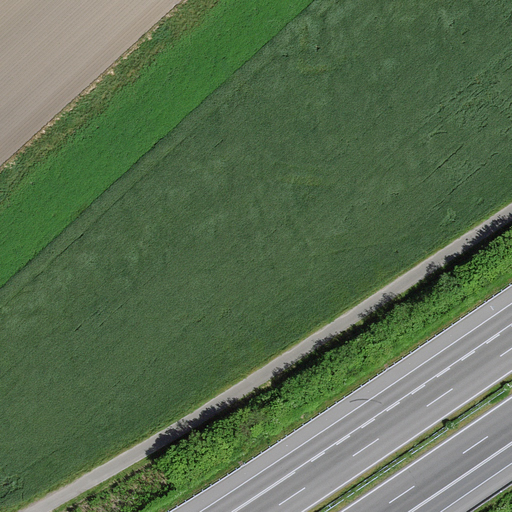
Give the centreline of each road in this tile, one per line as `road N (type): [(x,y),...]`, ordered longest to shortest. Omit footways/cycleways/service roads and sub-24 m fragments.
road 1 (track): [(511,211),(33,511)]
road 2 (motorway): [(511,347),(303,488)]
road 3 (motorway): [(375,511),(511,419)]
road 4 (motorway): [(402,511),(511,424)]
